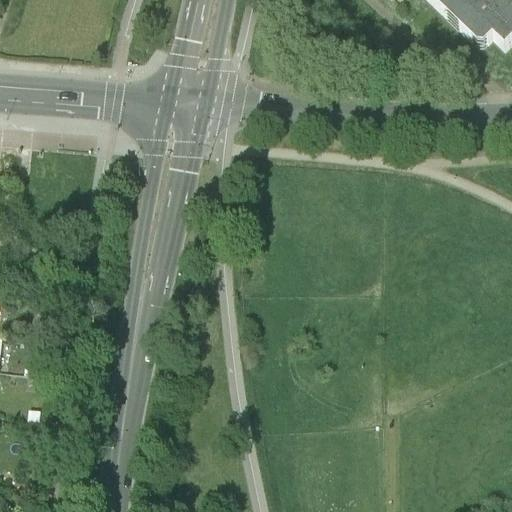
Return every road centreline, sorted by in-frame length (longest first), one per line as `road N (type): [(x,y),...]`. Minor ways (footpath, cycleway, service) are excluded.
road 1 (primary): [(187,107),(153,258),(114,511)]
road 2 (residential): [(187,107),(511,120)]
road 3 (residential): [(187,107),(0,94)]
